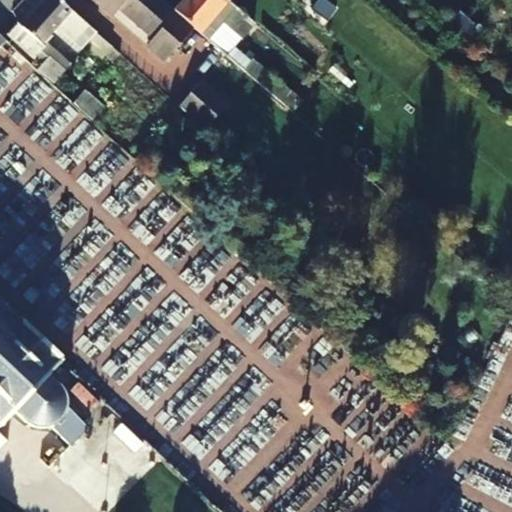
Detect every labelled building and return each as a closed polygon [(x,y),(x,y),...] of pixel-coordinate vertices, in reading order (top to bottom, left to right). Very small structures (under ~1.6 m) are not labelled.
[(119,53),(60,0),(47,0),(24,27),(19,23),(9,34),(42,64),(38,69),(54,83),(71,64),(44,40),(57,27),(81,48),(85,44),(101,58),(104,54),(113,60),(119,53)] [(196,28),(176,11),(163,0),(96,0),(106,8),(112,1),(155,37),(149,45),(167,60),(196,28)] [(229,0),(184,0),(176,11),(196,28),(227,56),(256,23),(249,17),(229,0)] [(300,97),(254,60),(244,70),(252,77),(289,109),(300,97)] [(228,104),(203,82),(179,106),(206,129),(228,104)] [(105,106),(88,89),(75,102),(93,118),(105,106)] [(0,426),(15,411),(27,424),(34,428),(41,428),(51,426),(71,444),(88,427),(66,406),(66,396),(61,387),(49,375),(63,360),(61,358),(63,356),(25,320),(22,323),(0,301),(0,426)]
